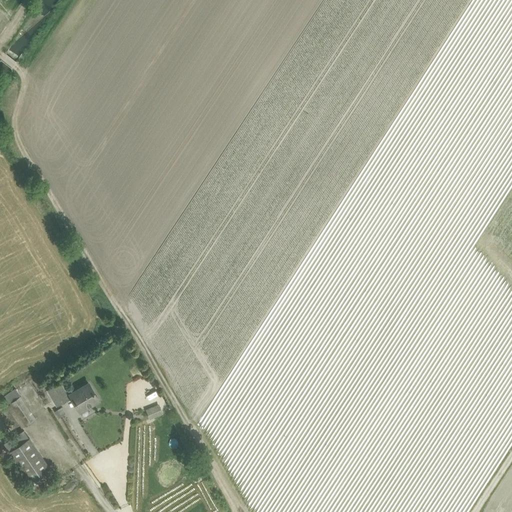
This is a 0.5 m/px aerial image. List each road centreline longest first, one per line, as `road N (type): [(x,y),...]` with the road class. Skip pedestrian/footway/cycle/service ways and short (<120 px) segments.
road 1 (track): [(238,511),(22,149),(16,126),(25,80),(14,65)]
road 2 (unknown): [(14,65),(22,81),(13,116),(19,150),(169,389)]
